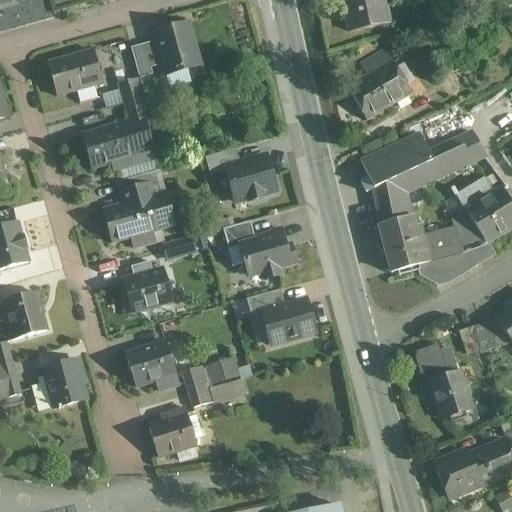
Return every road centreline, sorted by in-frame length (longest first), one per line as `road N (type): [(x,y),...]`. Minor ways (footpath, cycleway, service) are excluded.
road 1 (residential): [(13,42),(129,434)]
road 2 (tertiary): [(286,0),(368,342)]
road 3 (tertiary): [(368,342),(415,511)]
road 4 (residential): [(368,342),(511,266)]
road 5 (residential): [(13,42),(163,0)]
